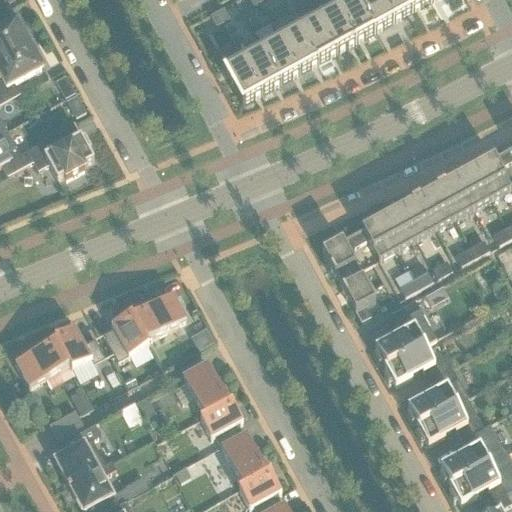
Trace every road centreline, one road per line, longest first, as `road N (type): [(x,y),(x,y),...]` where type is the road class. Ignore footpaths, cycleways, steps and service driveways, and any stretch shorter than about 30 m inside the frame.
road 1 (residential): [(428,511),(249,187)]
road 2 (residential): [(329,511),(171,218)]
road 3 (tertiary): [(249,187),(511,66)]
road 4 (residential): [(171,218),(53,0)]
road 5 (residential): [(249,187),(146,0)]
road 6 (tertiary): [(0,289),(171,218)]
